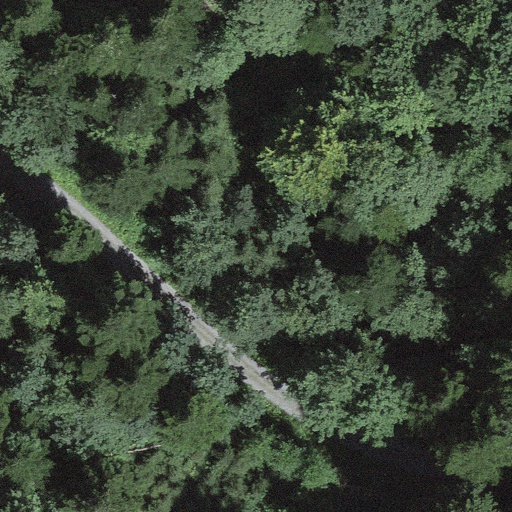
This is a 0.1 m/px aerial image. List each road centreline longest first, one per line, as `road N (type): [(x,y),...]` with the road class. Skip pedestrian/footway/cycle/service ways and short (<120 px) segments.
road 1 (track): [(511,475),(346,437),(224,352),(40,182),(0,163)]
road 2 (track): [(219,0),(241,8),(511,215)]
